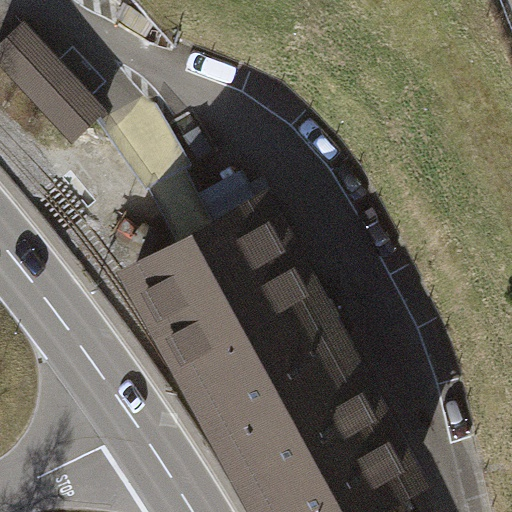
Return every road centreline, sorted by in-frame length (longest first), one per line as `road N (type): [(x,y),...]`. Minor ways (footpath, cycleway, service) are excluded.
road 1 (secondary): [(142,430),(0,241)]
road 2 (tertiary): [(142,430),(0,492)]
